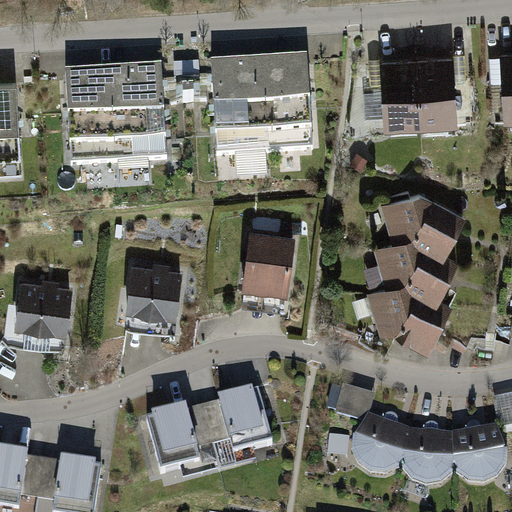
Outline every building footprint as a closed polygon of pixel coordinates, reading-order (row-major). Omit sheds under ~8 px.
[(511,52),(492,54),(495,122),(511,120),(511,52)] [(444,61),(371,63),(373,128),(445,126),(444,61)] [(305,65),(207,70),(212,162),(310,157),(305,65)] [(161,165),(156,72),(57,78),(62,171),(161,165)] [(6,88),(0,87),(0,176),(9,176),(6,88)] [(390,338),(421,352),(447,308),(430,300),(450,264),(437,258),(461,216),(417,195),(381,207),(389,247),(370,254),(382,291),(365,295),(378,341),(390,338)] [(289,240),(243,233),(233,292),(279,299),(289,240)] [(173,271),(120,265),(114,315),(167,321),(173,271)] [(68,289),(13,282),(6,330),(62,337),(68,289)] [(273,447),(257,394),(136,429),(151,482),(273,447)] [(406,436),(361,416),(345,452),(351,470),(364,480),(380,481),(395,475),(404,487),(417,493),(432,492),(450,481),(462,490),(478,491),(494,483),(505,466),(506,456),(493,431),(448,440),(406,436)] [(85,511),(92,475),(0,457),(0,509),(15,511),(85,511)]
